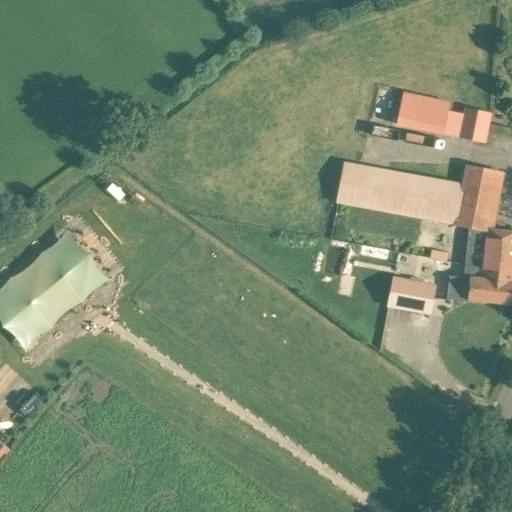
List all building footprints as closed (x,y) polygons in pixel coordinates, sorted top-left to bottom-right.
[(465,107),(464,114),(449,111),(450,102),(403,92),(397,125),(447,135),(447,134),(459,136),(459,137),(485,142),(491,112),(465,107)] [(500,172),(481,168),(468,166),(463,184),(345,164),(337,203),(485,229),(481,265),(481,266),(485,266),(486,267),(485,268),(511,271),(511,231),(493,229),(496,211),(492,210),(500,172)] [(481,266),(481,265),(465,263),(464,277),(470,278),(468,300),(511,304),(511,271),(485,268),(486,267),(485,266),(481,266)] [(437,285),(393,276),(387,307),(430,316),(437,285)] [(0,440),(0,459),(10,448),(0,440)]
